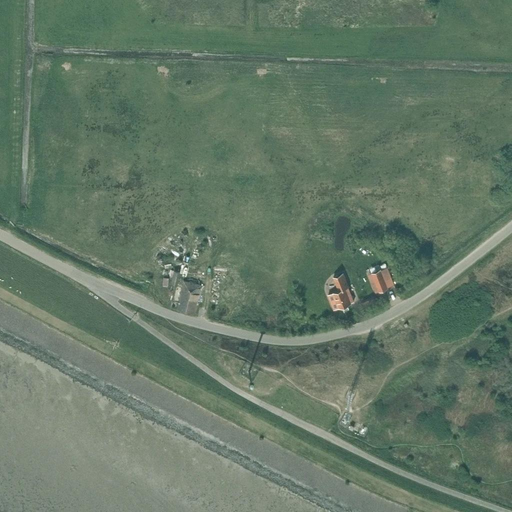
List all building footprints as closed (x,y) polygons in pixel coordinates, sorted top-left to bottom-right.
[(381,269),(372,273),(379,291),(388,288),(381,269)] [(180,272),(173,271),(170,284),(177,285),(180,272)] [(335,293),(329,295),(335,309),(340,307),(341,307),(352,303),(355,302),(352,294),(349,287),(344,273),(334,277),(340,290),(334,292),(335,293)] [(184,281),(182,288),(177,310),(195,314),(201,285),(184,281)] [(375,295),(362,301),(365,307),(377,302),(375,295)]
